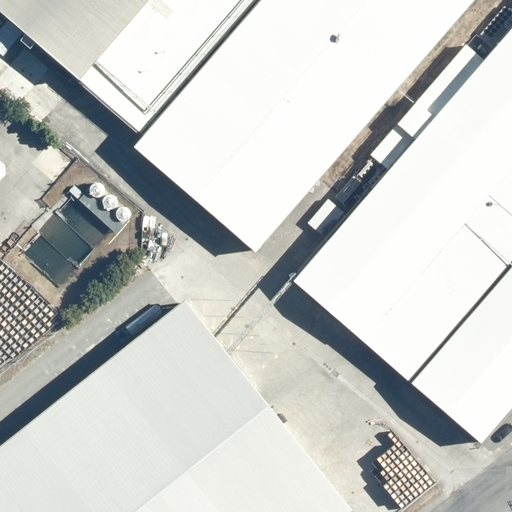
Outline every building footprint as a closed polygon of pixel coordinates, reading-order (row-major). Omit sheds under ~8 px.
[(130,0),(0,0),(0,15),(66,74),(130,0)] [(131,0),(66,75),(131,131),(245,0),(131,0)] [(245,0),(131,131),(121,143),(242,247),(456,0),(245,0)] [(511,1),(277,274),(467,437),(511,384),(511,1)] [(77,160),(0,249),(0,257),(65,320),(138,257),(143,214),(77,160)] [(174,298),(0,431),(0,511),(332,511),(337,509),(174,298)]
